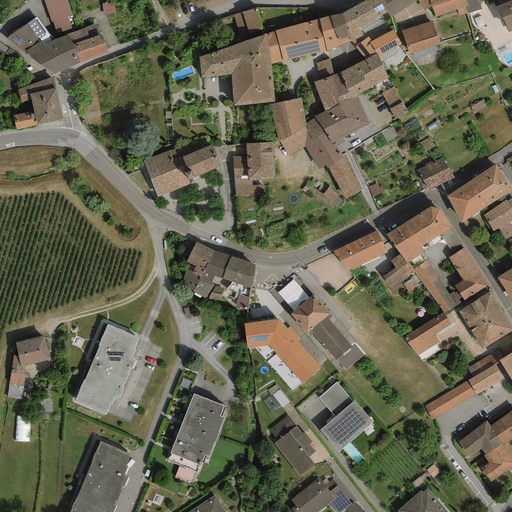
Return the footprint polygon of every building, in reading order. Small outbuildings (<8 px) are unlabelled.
[(66,0),(43,0),(51,22),(53,22),(56,33),(71,28),(67,16),(71,14),(66,0)] [(384,0),(365,0),(342,13),(351,41),(363,35),(359,27),(386,11),(382,3),(385,1),(384,0)] [(384,0),(385,1),(382,3),(386,11),(391,18),(417,0),(384,0)] [(417,0),(423,10),(431,6),(429,0),(417,0)] [(429,0),(431,6),(435,17),(456,10),(459,16),(481,9),(478,1),(477,0),(429,0)] [(511,0),(497,0),(499,6),(497,7),(508,33),(511,30),(511,0)] [(256,8),(232,15),(238,35),(261,29),(256,8)] [(342,13),(337,15),(319,19),(326,51),(346,43),(351,41),(342,13)] [(54,40),(37,17),(6,39),(26,55),(28,53),(27,50),(42,40),(45,45),(54,40)] [(319,19),(265,34),(271,64),(282,61),(326,51),(319,19)] [(433,21),(401,30),(408,54),(440,44),(433,21)] [(96,24),(67,34),(80,63),(108,52),(101,34),(100,35),(96,24)] [(368,36),(355,46),(365,59),(377,53),(378,56),(401,45),(393,30),(371,41),(368,36)] [(29,56),(54,74),(80,63),(67,34),(54,40),(45,45),(42,40),(27,50),(28,53),(29,56)] [(265,34),(199,57),(201,77),(230,74),(233,106),(274,101),(271,64),(265,34)] [(347,68),(340,72),(351,99),(357,97),(356,95),(359,94),(388,77),(378,56),(377,53),(365,59),(347,68)] [(321,80),(314,82),(325,111),(339,104),(338,103),(351,99),(340,72),(333,75),(329,59),(316,63),(321,80)] [(55,87),(53,77),(17,89),(22,102),(31,99),(30,94),(55,87)] [(55,87),(30,94),(31,99),(34,111),(37,125),(63,119),(55,87)] [(394,87),(381,93),(395,120),(408,113),(394,87)] [(325,111),(314,117),(335,146),(336,146),(345,142),(342,137),(370,124),(357,97),(351,99),(338,103),(339,104),(327,111),(325,111)] [(301,98),(269,105),(278,141),(288,156),(304,147),(306,130),(305,126),(306,126),(305,123),(301,98)] [(37,125),(34,111),(12,115),(16,130),(37,125)] [(314,117),(305,123),(306,126),(305,126),(306,130),(304,147),(319,169),(325,165),(327,168),(328,167),(343,157),(336,146),(335,146),(314,117)] [(245,144),(246,156),(233,156),(235,197),(251,197),(250,180),(275,179),(272,142),(245,144)] [(169,150),(143,160),(158,197),(190,183),(188,180),(220,166),(211,145),(178,158),(174,150),(169,150)] [(361,190),(343,157),(328,167),(345,200),(361,190)] [(443,157),(417,170),(427,191),(454,178),(443,157)] [(511,189),(496,164),(471,180),(487,206),(511,190),(511,189)] [(471,180),(446,196),(461,222),(487,206),(471,180)] [(511,209),(506,200),(482,215),(493,232),(498,228),(506,241),(511,237),(511,209)] [(433,203),(387,235),(400,254),(407,264),(408,262),(423,252),(420,249),(450,228),(437,210),(433,203)] [(377,231),(332,251),(347,271),(387,252),(377,231)] [(196,242),(186,262),(195,266),(193,272),(192,273),(200,277),(213,250),(196,242)] [(464,247),(448,258),(462,281),(454,286),(463,301),(488,285),(464,247)] [(231,257),(213,250),(200,277),(198,280),(210,285),(211,285),(211,284),(214,277),(221,278),(231,257)] [(400,254),(390,260),(395,268),(382,277),(391,288),(415,272),(413,269),(408,262),(407,264),(400,254)] [(255,265),(231,257),(221,278),(232,282),(226,288),(249,298),(255,265)] [(448,295),(426,261),(413,269),(415,272),(443,313),(443,314),(460,303),(453,291),(448,295)] [(511,267),(497,277),(511,302),(511,267)] [(215,285),(211,284),(211,285),(210,285),(198,280),(200,277),(192,273),(193,272),(186,269),(183,279),(192,291),(208,299),(215,286),(215,285)] [(223,289),(215,286),(208,299),(220,301),(223,289)] [(511,330),(511,326),(490,291),(458,311),(481,349),(511,330)] [(330,314),(312,294),(290,314),(307,334),(310,331),(330,314)] [(249,298),(239,295),(235,306),(247,308),(249,298)] [(384,340),(395,333),(382,312),(371,319),(384,340)] [(443,314),(443,313),(402,338),(417,356),(439,342),(434,335),(450,324),(443,314)] [(330,314),(310,331),(335,360),(336,360),(346,370),(364,356),(330,314)] [(279,319),(244,324),(247,348),(269,345),(302,383),(320,367),(297,340),(300,338),(289,326),(287,329),(279,319)] [(138,338),(108,325),(75,401),(105,414),(110,403),(112,404),(115,397),(117,398),(118,397),(120,397),(123,388),(122,388),(130,369),(132,369),(135,360),(134,360),(134,358),(132,357),(135,349),(133,349),(138,338)] [(44,335),(15,343),(20,356),(19,366),(24,367),(50,360),(44,335)] [(511,352),(499,361),(511,381),(511,352)] [(12,355),(8,398),(21,399),(24,367),(19,366),(20,356),(12,355)] [(495,364),(467,380),(476,394),(503,378),(495,364)] [(432,420),(476,394),(467,380),(424,406),(432,420)] [(353,401),(336,382),(318,398),(335,417),(319,430),(338,452),(372,422),(354,400),(353,401)] [(197,471),(199,465),(201,466),(205,455),(208,456),(214,442),(215,443),(219,432),(218,431),(223,417),(220,416),(224,405),(193,394),(168,461),(172,462),(197,471)] [(486,422),(458,442),(469,457),(481,449),(485,454),(483,456),(489,463),(481,468),(491,482),(511,466),(511,456),(503,445),(511,438),(511,409),(490,426),(486,422)] [(269,429),(277,440),(296,426),(288,415),(269,429)] [(277,440),(274,443),(299,476),(315,465),(308,457),(315,452),(309,444),(312,442),(304,432),(302,433),(296,426),(277,440)] [(129,455),(99,442),(70,511),(113,511),(116,506),(114,505),(121,486),(123,487),(127,476),(123,475),(130,459),(128,459),(129,455)] [(293,511),(317,511),(318,511),(330,503),(336,511),(339,511),(351,504),(332,479),(324,485),(319,478),(290,500),(295,506),(291,509),(293,511)] [(421,490),(397,511),(398,511),(446,511),(426,488),(422,492),(421,490)] [(188,511),(225,511),(214,495),(188,511)]
